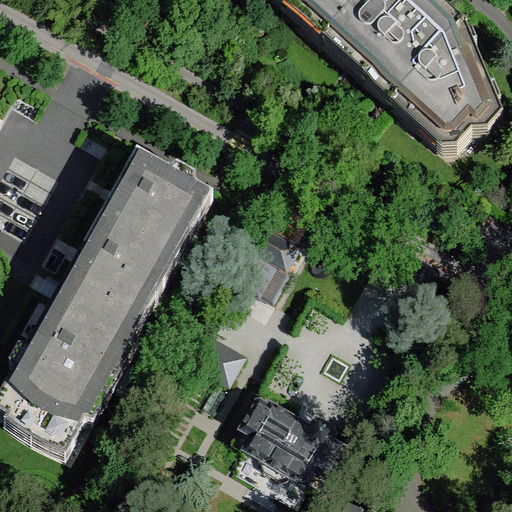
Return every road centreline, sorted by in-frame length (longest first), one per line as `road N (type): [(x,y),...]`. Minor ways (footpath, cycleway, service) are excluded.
road 1 (residential): [(511,300),(0,15)]
road 2 (unknown): [(511,365),(462,376),(440,396),(414,453),(415,511)]
